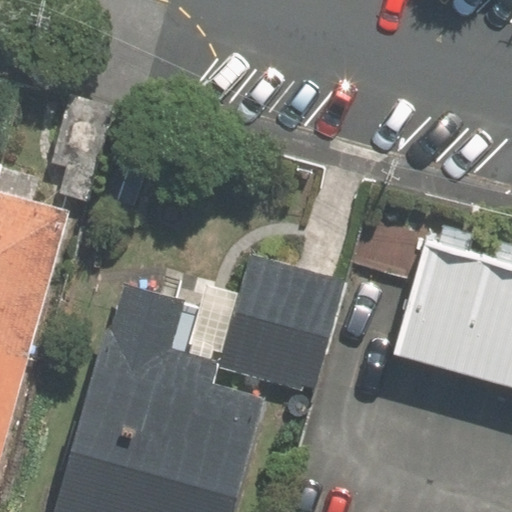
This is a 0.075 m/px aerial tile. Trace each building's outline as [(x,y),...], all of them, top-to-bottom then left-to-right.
[(122,106),(72,91),(69,99),(50,162),(67,167),(59,192),(93,202),(120,113),(122,106)] [(0,465),(73,205),(0,185),(0,465)] [(511,246),(420,223),(384,358),(511,392),(511,246)] [(345,279),(250,254),(221,365),(315,390),(345,279)] [(190,296),(126,278),(59,511),(231,511),(266,391),(214,376),(220,357),(176,344),(190,296)]
